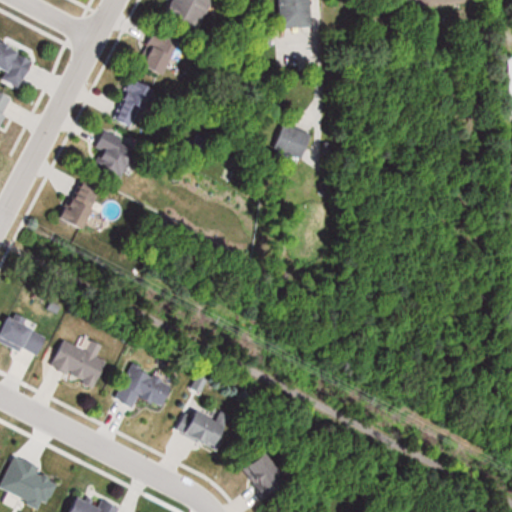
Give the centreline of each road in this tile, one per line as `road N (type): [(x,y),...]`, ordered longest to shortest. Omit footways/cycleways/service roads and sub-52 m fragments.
road 1 (residential): [(113,0),(0,222)]
road 2 (residential): [(210,511),(0,393)]
